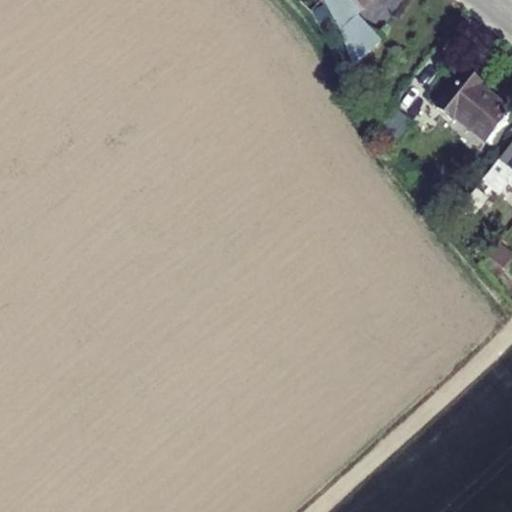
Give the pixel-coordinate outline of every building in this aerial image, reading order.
[(321,0),(318,3),(334,38),(352,24),(333,0),(321,0)] [(340,0),(357,19),(377,0),(340,0)] [(470,70),(436,109),(451,122),(458,114),(462,118),(484,92),(480,89),(485,83),(470,70)] [(510,114),(484,92),(462,118),(488,140),(510,114)] [(511,143),(502,156),(511,164),(511,143)]
